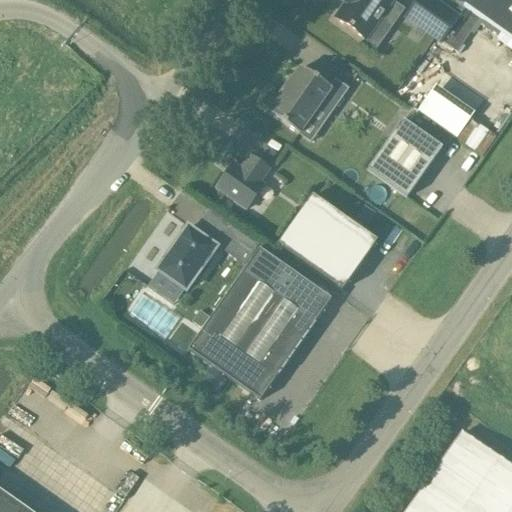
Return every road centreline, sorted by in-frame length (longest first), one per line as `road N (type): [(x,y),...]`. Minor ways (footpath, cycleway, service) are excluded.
road 1 (unclassified): [(6,299),(239,0)]
road 2 (unclassified): [(299,511),(6,299)]
road 3 (unclassified): [(326,511),(511,253)]
